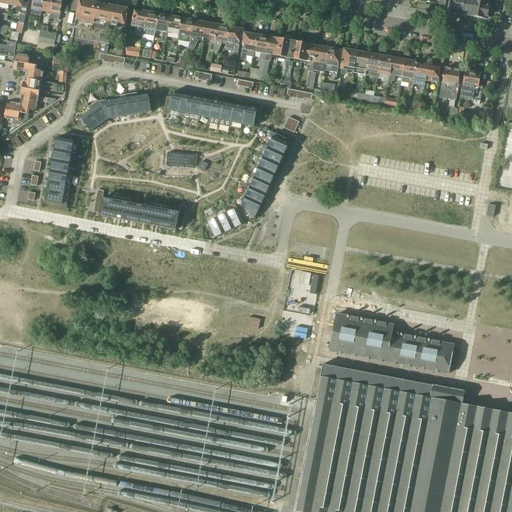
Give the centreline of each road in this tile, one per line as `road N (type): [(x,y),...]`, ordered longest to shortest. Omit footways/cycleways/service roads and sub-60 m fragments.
road 1 (residential): [(300,107),(90,72),(73,89),(66,119),(21,155),(10,210)]
road 2 (residential): [(10,210),(281,260),(292,202)]
road 3 (residential): [(278,2),(399,25)]
